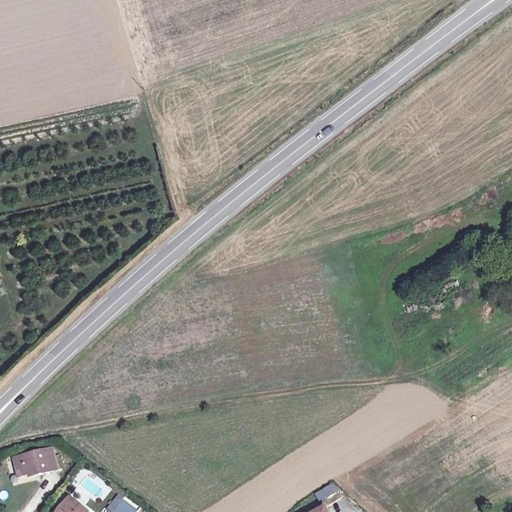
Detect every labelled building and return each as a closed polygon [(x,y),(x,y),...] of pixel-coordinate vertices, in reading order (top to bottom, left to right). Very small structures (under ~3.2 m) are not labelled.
[(57,308),(54,302),(47,305),(51,311),(57,308)] [(14,459),(18,477),(38,473),(39,476),(58,471),(53,449),(14,459)] [(314,493),(319,502),(338,491),(334,482),(314,493)] [(108,509),(111,511),(137,511),(123,500),(128,494),(118,487),(114,492),(119,496),(108,509)] [(58,511),(88,511),(83,508),(79,511),(66,503),(58,511)]
